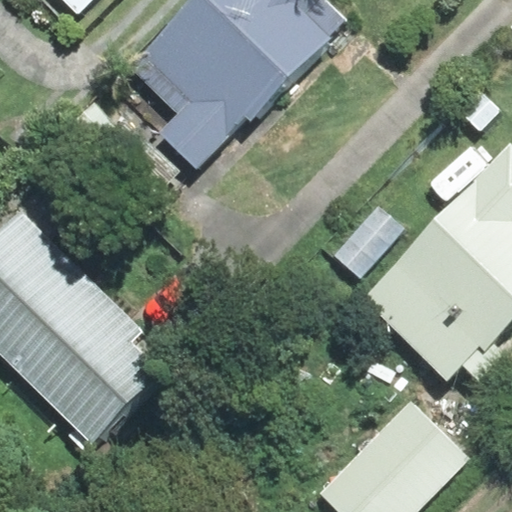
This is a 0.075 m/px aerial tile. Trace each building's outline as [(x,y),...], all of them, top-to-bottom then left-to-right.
[(73,0),(94,22),(117,0),(73,0)] [(326,0),(201,0),(143,58),(197,112),(174,135),(221,182),(366,39),(326,0)] [(511,164),(377,300),(469,392),(511,348),(511,164)] [(29,197),(0,225),(0,359),(91,448),(186,350),(29,197)] [(378,289),(422,238),(393,214),(350,265),(378,289)] [(418,396),(324,492),(344,511),(433,511),(484,460),(418,396)]
